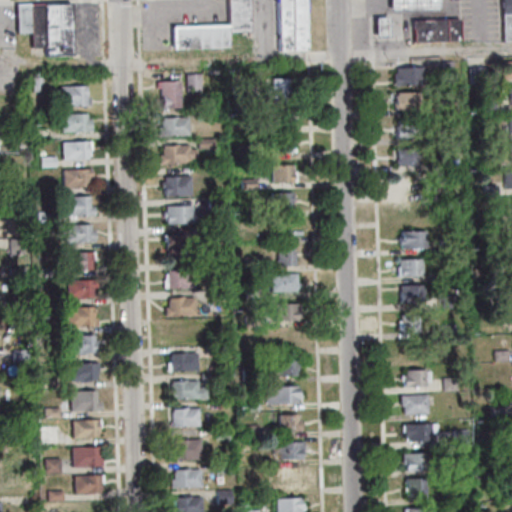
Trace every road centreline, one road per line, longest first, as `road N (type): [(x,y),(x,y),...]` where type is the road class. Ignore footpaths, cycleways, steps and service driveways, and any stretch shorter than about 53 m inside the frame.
road 1 (residential): [(135,511),(118,0)]
road 2 (residential): [(351,511),(338,0)]
